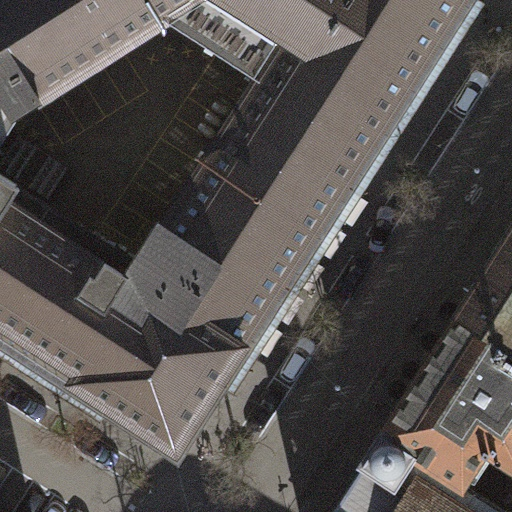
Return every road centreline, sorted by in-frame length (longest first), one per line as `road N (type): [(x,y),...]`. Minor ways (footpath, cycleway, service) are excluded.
road 1 (residential): [(260,511),(511,112)]
road 2 (residential): [(0,443),(112,511)]
